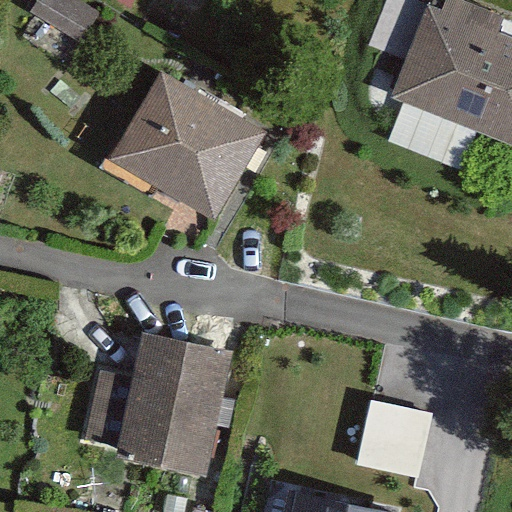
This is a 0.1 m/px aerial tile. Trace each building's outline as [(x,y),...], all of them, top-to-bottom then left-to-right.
[(511,44),(431,10),(391,104),(511,155),(511,44)] [(251,128),(145,64),(92,151),(197,216),(251,128)] [(232,345),(130,323),(119,373),(94,368),(79,435),(107,441),(103,457),(203,479),(232,345)] [(434,413),(372,399),(357,465),(419,479),(434,413)] [(404,511),(295,489),(290,511),(404,511)]
